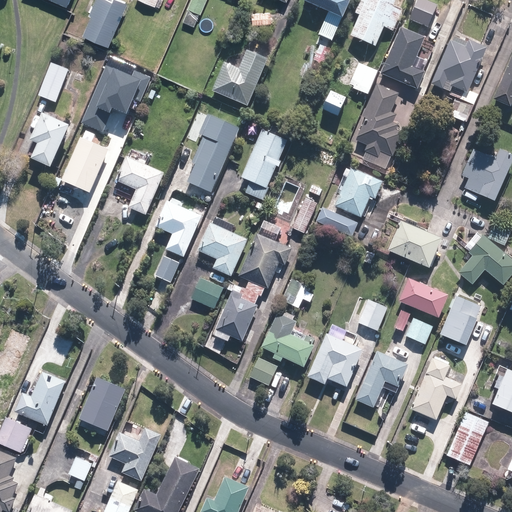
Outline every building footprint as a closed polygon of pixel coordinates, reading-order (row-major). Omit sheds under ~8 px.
[(112,46),(132,1),(130,0),(116,0),(116,1),(114,0),(98,0),(92,14),(96,15),(87,35),(112,46)] [(203,14),(208,0),(192,0),(189,8),(203,14)] [(309,0),(312,1),(334,12),(323,35),(334,40),(345,18),(346,18),(355,0),(354,0),(309,0)] [(398,0),(362,0),(357,12),(363,15),(354,36),(379,47),(387,27),(396,31),(406,9),(396,4),(398,0)] [(273,12),(254,12),(255,24),(273,23),(273,12)] [(427,38),(404,28),(384,74),(420,89),(428,71),(415,66),(427,38)] [(470,94),(489,47),(471,40),(469,46),(453,39),(435,84),(446,88),(449,81),(456,83),(454,87),(470,94)] [(333,48),(323,44),(316,61),(327,65),(333,48)] [(271,58),(250,49),(243,68),(227,61),(215,91),(251,105),(271,58)] [(57,103),(71,69),(54,62),(40,96),(57,103)] [(381,71),(362,63),(352,86),(370,94),(381,71)] [(511,64),(496,100),(511,106),(511,64)] [(107,67),(82,123),(102,132),(113,107),(126,113),(129,107),(135,109),(149,78),(135,71),(132,78),(107,67)] [(401,93),(379,85),(365,118),(368,119),(359,141),(369,145),(367,151),(368,151),(365,160),(388,169),(393,155),(394,156),(404,132),(398,130),(401,122),(395,120),(397,114),(393,113),(401,93)] [(350,98),(334,91),(325,110),(341,117),(350,98)] [(476,106),(459,100),(454,116),(470,122),(476,106)] [(69,125),(42,112),(29,139),(37,142),(30,156),(50,165),(69,125)] [(213,192),(242,127),(210,114),(202,133),(206,136),(196,160),(199,161),(190,182),(213,192)] [(122,147),(130,127),(111,119),(103,139),(122,147)] [(292,141),(266,129),(243,178),(251,182),(247,191),(264,199),(292,141)] [(90,193),(109,150),(80,137),(61,180),(90,193)] [(499,202),(511,169),(511,152),(502,148),(499,157),(477,148),(465,177),(470,179),(466,189),(499,202)] [(164,173),(127,157),(116,182),(136,191),(129,208),(146,215),(164,173)] [(346,175),(350,177),(338,206),(364,217),(372,197),(378,200),(385,183),(375,179),(376,176),(354,167),(353,169),(349,167),(346,175)] [(320,203),(308,197),(294,227),(306,233),(320,203)] [(170,200),(158,226),(176,234),(170,248),(187,256),(205,215),(170,200)] [(360,223),(325,207),(319,221),(354,237),(360,223)] [(445,238),(404,221),(391,250),(432,267),(445,238)] [(213,223),(200,250),(220,259),(215,268),(234,276),(251,239),(213,223)] [(511,279),(511,258),(476,232),(463,249),(474,257),(462,273),(477,284),(488,271),(507,285),(511,279)] [(294,248),(261,233),(256,242),(260,244),(255,255),(253,254),(242,276),(270,289),(282,263),(286,265),(294,248)] [(174,282),(182,262),(167,256),(159,276),(174,282)] [(227,289),(202,277),(193,297),(217,308),(227,289)] [(453,294),(412,277),(402,301),(443,317),(453,294)] [(310,287),(292,279),(282,300),(300,308),(304,299),(310,302),(314,294),(308,291),(310,287)] [(261,305),(244,298),(246,294),(235,290),(223,318),(221,317),(214,333),(231,341),(234,336),(245,341),(261,305)] [(483,306),(456,295),(440,334),(467,345),(483,306)] [(390,307),(371,299),(361,323),(379,331),(390,307)] [(414,314),(404,309),(395,327),(405,332),(414,314)] [(283,314),(277,311),(261,347),(274,353),(272,358),(279,361),(281,357),(304,366),(314,345),(290,334),(297,320),(293,318),(293,316),(284,312),(283,314)] [(435,325),(417,317),(408,336),(427,344),(435,325)] [(511,331),(511,319),(507,317),(503,327),(511,331)] [(35,334),(12,324),(0,350),(0,372),(16,379),(35,334)] [(363,350),(326,334),(307,376),(324,384),(326,378),(347,387),(363,350)] [(409,364),(377,350),(356,399),(374,407),(385,380),(399,386),(409,364)] [(434,356),(426,375),(410,408),(436,420),(447,395),(456,399),(463,383),(447,376),(452,364),(434,356)] [(280,366),(260,357),(251,377),(271,385),(280,366)] [(69,379),(45,369),(35,395),(25,391),(18,410),(51,424),(69,379)] [(511,370),(508,369),(492,404),(511,412),(511,370)] [(129,388),(100,376),(83,416),(111,429),(129,388)] [(472,464),(490,422),(466,412),(449,455),(472,464)] [(35,427),(8,416),(0,433),(0,441),(24,451),(35,427)] [(123,430),(112,454),(129,462),(124,471),(144,480),(165,434),(147,426),(142,439),(123,430)] [(178,440),(170,455),(177,458),(178,455),(181,457),(187,445),(178,440)] [(21,482),(15,479),(17,476),(12,474),(19,457),(0,448),(0,511),(4,511),(6,509),(11,511),(18,496),(15,495),(21,482)] [(102,511),(103,511),(107,502),(102,500),(105,494),(110,496),(119,474),(107,469),(109,465),(112,459),(113,456),(106,452),(79,511),(92,511),(94,509),(102,511)] [(48,485),(61,476),(68,479),(74,464),(51,454),(40,482),(48,485)] [(79,456),(71,475),(79,479),(76,487),(83,490),(94,463),(96,464),(98,458),(90,454),(88,460),(79,456)] [(181,457),(178,455),(177,458),(159,493),(148,488),(137,508),(144,511),(179,511),(202,467),(181,457)] [(240,511),(253,485),(228,474),(226,478),(218,475),(210,493),(218,497),(217,498),(209,495),(203,511),(204,511),(240,511)] [(131,511),(141,488),(120,479),(105,511),(131,511)] [(38,492),(29,511),(74,511),(76,509),(38,492)]
